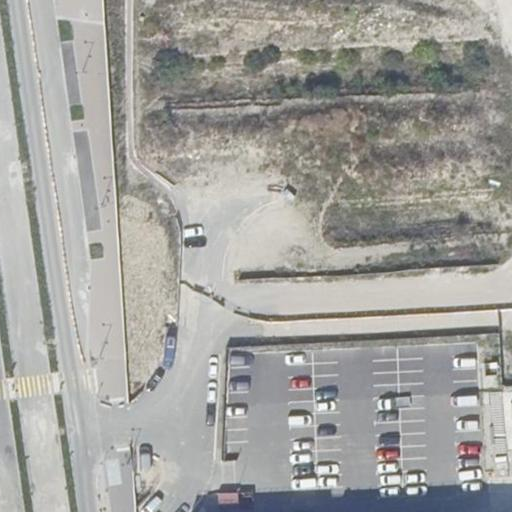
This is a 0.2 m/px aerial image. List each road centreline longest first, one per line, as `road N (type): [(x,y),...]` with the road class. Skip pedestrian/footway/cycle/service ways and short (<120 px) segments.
road 1 (tertiary): [(94,511),(14,0)]
road 2 (unknown): [(146,442),(171,386),(230,342),(313,316),(510,283)]
road 3 (unknown): [(146,442),(279,478)]
